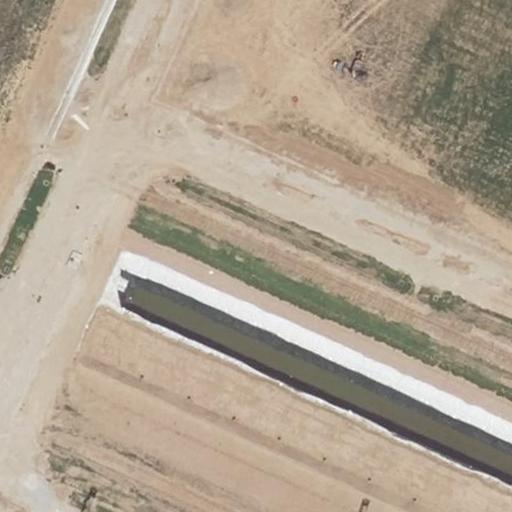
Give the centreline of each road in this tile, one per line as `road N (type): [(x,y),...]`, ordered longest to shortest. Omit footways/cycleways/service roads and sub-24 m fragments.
road 1 (unclassified): [(511,306),(93,122)]
road 2 (unclassified): [(93,122),(0,329)]
road 3 (unclassified): [(149,0),(93,122)]
